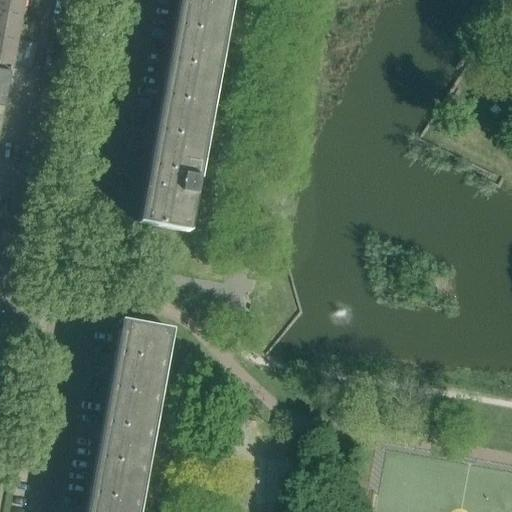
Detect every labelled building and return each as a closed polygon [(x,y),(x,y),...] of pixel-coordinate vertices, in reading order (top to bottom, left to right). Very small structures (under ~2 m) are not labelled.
[(0,0),(0,10),(22,15),(24,0),(0,0)] [(178,0),(138,223),(137,223),(137,224),(143,225),(187,233),(207,127),(217,72),(229,0),(178,0)] [(0,36),(17,40),(22,15),(0,10),(0,36)] [(0,63),(12,66),(17,40),(0,36),(0,63)] [(0,81),(9,83),(11,72),(0,69),(0,81)] [(0,93),(7,95),(9,83),(0,81),(0,93)] [(136,511),(169,331),(118,322),(118,323),(119,323),(84,511),(136,511)]
